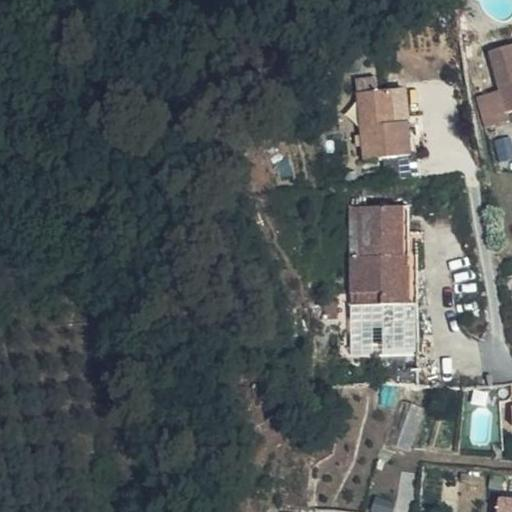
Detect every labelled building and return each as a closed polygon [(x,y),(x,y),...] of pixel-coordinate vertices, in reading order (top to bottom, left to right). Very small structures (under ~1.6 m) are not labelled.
[(511,44),(491,51),(503,89),(480,96),(491,128),(511,122),(511,118),(510,111),(511,110),(511,44)] [(364,153),(388,151),(411,148),(408,113),(393,115),(389,83),(356,87),(364,153)] [(415,176),(411,148),(388,151),(392,179),(415,176)] [(364,335),(370,335),(392,333),(393,344),(422,343),(421,304),(414,304),(413,291),(412,246),(370,249),(372,298),(362,299),(364,335)] [(392,333),(370,335),(371,346),(393,344),(392,333)] [(433,395),(397,397),(398,424),(434,426),(433,395)] [(394,511),(398,501),(379,496),(376,508),(388,511),(394,511)] [(511,511),(511,498),(502,497),(501,511),(511,511)]
